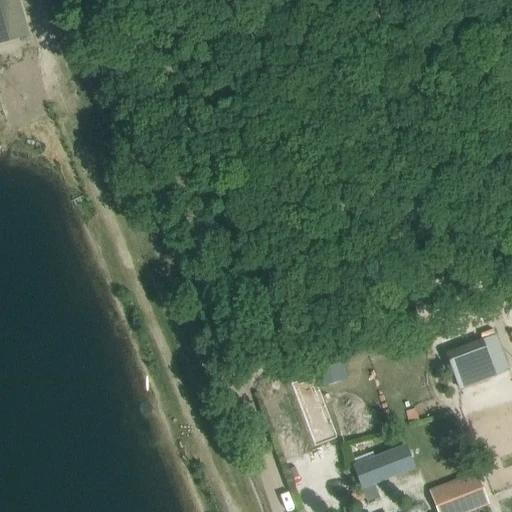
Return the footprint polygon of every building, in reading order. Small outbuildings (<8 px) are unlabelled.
[(0,0),(0,29),(23,23),(16,0),(0,0)] [(483,341),(447,355),(460,390),(497,376),(483,341)] [(282,374),(269,378),(274,395),(286,391),(282,374)] [(353,467),(362,489),(364,488),(373,485),(374,485),(416,470),(407,447),(353,467)] [(429,493),(437,511),(480,511),(492,507),(477,473),(429,493)] [(373,485),(364,488),(369,502),(379,498),(374,485),(373,485)]
